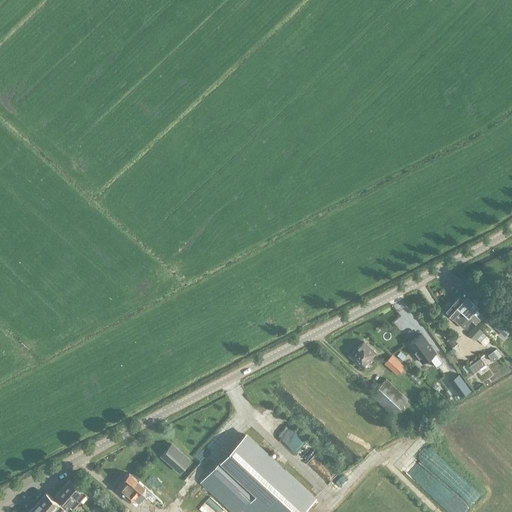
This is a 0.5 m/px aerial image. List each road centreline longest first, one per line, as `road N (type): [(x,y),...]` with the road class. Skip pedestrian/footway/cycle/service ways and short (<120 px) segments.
road 1 (tertiary): [(0,500),(511,226)]
road 2 (track): [(328,495),(243,413),(231,380)]
road 3 (track): [(444,511),(348,434)]
road 4 (track): [(179,511),(133,510),(80,458)]
